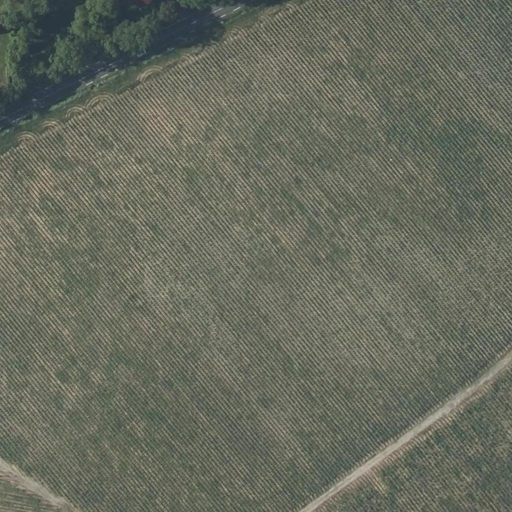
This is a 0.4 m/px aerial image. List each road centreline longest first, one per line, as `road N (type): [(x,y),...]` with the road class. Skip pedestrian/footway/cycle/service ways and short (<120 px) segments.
road 1 (track): [(0,144),(295,0)]
road 2 (secondary): [(0,120),(240,0)]
road 3 (track): [(304,511),(466,393),(511,349)]
